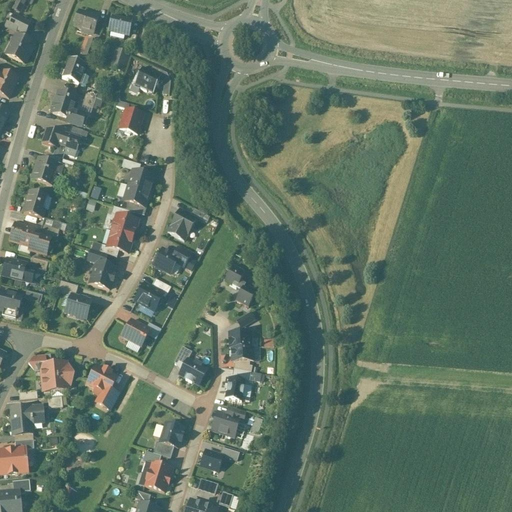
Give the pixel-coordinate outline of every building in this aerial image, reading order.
[(26,0),(17,0),(14,8),(21,12),(26,0)] [(98,18),(87,15),(85,18),(77,16),(73,28),(81,30),(80,33),(88,35),(89,33),(93,34),(98,18)] [(13,16),(10,22),(16,26),(17,26),(20,19),(13,16)] [(132,22),(111,18),(108,31),(129,36),(132,22)] [(30,24),(20,19),(17,26),(16,26),(14,29),(24,34),(30,24)] [(34,45),(15,36),(12,43),(15,44),(8,57),(24,64),(34,45)] [(96,43),(88,41),(84,52),(92,55),(96,43)] [(92,55),(84,52),(82,58),(90,61),(92,55)] [(127,55),(116,52),(110,69),(122,73),(127,55)] [(86,66),(69,60),(64,72),(60,71),(58,76),(62,78),(62,79),(78,86),(78,85),(85,88),(88,79),(82,76),(86,66)] [(161,78),(142,69),(134,86),(140,89),(140,90),(146,93),(147,92),(153,95),(159,83),(161,78)] [(0,76),(0,95),(8,100),(17,81),(1,73),(0,76)] [(166,75),(163,73),(161,78),(159,83),(164,83),(170,84),(170,83),(166,75)] [(100,88),(89,85),(85,96),(96,100),(100,88)] [(76,99),(59,94),(57,100),(55,100),(53,107),(54,107),(52,115),(68,120),(69,120),(72,113),(76,99)] [(96,100),(85,96),(82,106),(92,110),(96,100)] [(129,106),(117,102),(116,108),(125,111),(127,112),(129,106)] [(9,115),(0,110),(0,126),(3,128),(9,115)] [(127,112),(125,111),(119,131),(124,132),(124,135),(129,137),(131,135),(137,136),(143,117),(127,112)] [(85,117),(72,113),(69,120),(68,120),(67,123),(81,128),(82,127),(81,126),(84,118),(85,117)] [(82,131),(72,128),(68,137),(79,140),(82,131)] [(61,135),(48,130),(43,145),(55,149),(56,150),(61,135)] [(61,135),(56,150),(55,149),(52,157),(62,161),(67,148),(76,151),(80,141),(79,140),(68,137),(65,136),(61,135)] [(52,157),(51,157),(49,163),(58,166),(60,167),(62,161),(52,157)] [(49,163),(40,160),(38,168),(37,168),(32,181),(49,187),(53,174),(55,175),(58,166),(49,163)] [(154,178),(133,172),(128,187),(150,194),(152,190),(151,187),(154,178)] [(150,194),(128,187),(123,203),(144,209),(147,201),(149,198),(150,194)] [(39,195),(30,193),(23,215),(42,220),(44,212),(43,211),(46,198),(39,196),(39,195)] [(144,209),(123,203),(121,210),(130,213),(144,217),(146,210),(144,209)] [(121,210),(113,208),(111,215),(117,217),(117,216),(128,220),(130,213),(121,210)] [(204,215),(194,210),(191,215),(201,221),(204,215)] [(195,220),(180,212),(180,211),(167,234),(183,243),(196,220),(195,220)] [(209,218),(204,215),(201,221),(207,223),(209,218)] [(128,220),(117,216),(117,217),(116,220),(113,221),(111,227),(113,230),(112,232),(132,239),(137,222),(128,220)] [(61,225),(44,220),(42,226),(59,231),(61,225)] [(35,232),(15,226),(12,235),(13,236),(11,243),(30,249),(33,238),(35,232)] [(59,231),(42,226),(40,233),(57,238),(59,231)] [(132,239),(112,232),(107,248),(107,249),(118,252),(128,255),(132,239)] [(48,243),(33,238),(30,249),(29,252),(44,257),(48,243)] [(107,248),(101,246),(99,254),(107,256),(116,259),(118,252),(107,249),(107,248)] [(190,256),(178,249),(173,257),(178,260),(176,264),(184,268),(190,256)] [(99,254),(90,251),(87,262),(96,265),(96,264),(104,267),(107,256),(99,254)] [(173,257),(162,251),(154,267),(156,268),(157,271),(161,273),(163,272),(170,276),(176,264),(178,260),(173,257)] [(48,264),(32,259),(29,267),(46,272),(48,264)] [(27,265),(7,260),(2,280),(32,287),(35,276),(25,273),(27,265)] [(104,267),(96,264),(96,265),(90,285),(109,291),(111,283),(112,284),(114,278),(113,278),(116,270),(104,267)] [(246,275),(233,268),(226,280),(229,282),(227,286),(237,292),(240,285),(246,275)] [(171,289),(155,281),(151,289),(164,296),(162,298),(165,300),(171,289)] [(78,288),(61,283),(57,294),(71,298),(71,296),(75,298),(78,288)] [(151,289),(144,285),(135,303),(154,313),(162,298),(164,296),(151,289)] [(245,287),(241,294),(235,304),(248,310),(257,293),(245,287)] [(22,299),(0,293),(0,312),(3,314),(4,311),(17,315),(19,308),(22,299)] [(42,297),(27,293),(25,301),(40,305),(41,304),(44,304),(45,300),(42,299),(42,297)] [(75,298),(71,296),(71,298),(66,315),(76,318),(76,320),(83,322),(84,320),(86,321),(91,303),(75,298)] [(173,310),(178,300),(172,298),(167,307),(173,310)] [(17,315),(4,311),(3,314),(2,318),(15,322),(17,315)] [(252,316),(238,323),(241,330),(255,322),(252,316)] [(146,330),(131,322),(122,339),(140,349),(147,337),(150,332),(146,330)] [(161,331),(149,325),(146,330),(150,332),(147,337),(155,342),(161,331)] [(232,350),(251,349),(251,334),(229,334),(230,350),(232,350)] [(233,365),(254,364),(253,349),(251,349),(232,350),(233,365)] [(45,357),(33,358),(28,366),(34,373),(41,373),(41,366),(51,365),(50,363),(46,363),(45,357)] [(202,367),(194,363),(193,365),(187,362),(179,377),(186,381),(185,382),(191,385),(192,384),(198,388),(206,372),(200,369),(202,367)] [(51,365),(41,366),(41,373),(42,379),(73,376),(68,367),(66,367),(66,364),(51,365)] [(103,372),(97,369),(96,368),(96,369),(88,384),(87,385),(88,385),(103,393),(108,396),(110,392),(116,380),(117,379),(116,379),(110,375),(110,374),(104,371),(103,372)] [(251,374),(233,371),(232,380),(245,382),(249,383),(251,374)] [(253,374),(252,382),(264,384),(266,377),(253,374)] [(73,376),(42,379),(43,393),(69,390),(68,386),(70,386),(73,376)] [(232,380),(229,379),(225,401),(241,404),(245,382),(232,380)] [(108,396),(103,393),(98,404),(97,404),(98,405),(110,411),(118,396),(110,392),(108,396)] [(36,393),(19,395),(19,402),(37,400),(36,393)] [(61,398),(47,400),(48,410),(62,409),(61,398)] [(30,408),(11,410),(11,419),(12,419),(14,436),(13,436),(13,437),(14,437),(32,435),(31,422),(42,421),(42,424),(43,424),(42,408),(30,409),(30,408)] [(246,415),(228,409),(226,417),(239,421),(239,424),(242,425),(246,415)] [(226,417),(217,414),(211,433),(233,440),(239,424),(239,421),(226,417)] [(184,431),(165,425),(159,444),(159,445),(174,449),(177,451),(179,444),(180,445),(183,437),(182,437),(184,431)] [(33,441),(15,443),(15,451),(24,450),(24,451),(34,450),(33,441)] [(174,449),(159,445),(159,444),(157,443),(153,455),(161,458),(170,461),(174,449)] [(15,451),(0,452),(0,475),(26,473),(25,463),(27,462),(27,461),(25,461),(24,451),(24,450),(15,451)] [(239,455),(222,450),(220,457),(222,458),(222,459),(237,463),(239,455)] [(153,455),(145,453),(142,464),(146,465),(151,467),(151,466),(158,468),(161,458),(153,455)] [(220,457),(205,453),(201,468),(218,474),(222,459),(222,458),(220,457)] [(158,468),(151,466),(151,467),(146,465),(140,486),(144,487),(144,488),(164,495),(167,486),(168,486),(170,479),(169,479),(171,471),(163,468),(162,470),(158,468)] [(29,482),(12,483),(13,493),(25,492),(25,493),(30,492),(29,482)] [(216,487),(210,484),(209,484),(202,482),(201,482),(200,486),(199,487),(200,487),(198,491),(198,492),(214,497),(214,496),(215,492),(216,491),(215,491),(217,487),(216,486),(216,487)] [(13,493),(0,494),(0,511),(16,511),(16,504),(16,502),(19,502),(19,496),(25,495),(25,493),(25,492),(13,493)] [(150,497),(137,493),(135,501),(140,503),(140,505),(147,507),(150,497)] [(232,498),(223,495),(222,496),(223,496),(220,506),(219,506),(219,507),(220,507),(228,509),(229,510),(229,509),(232,499),(232,498)] [(190,502),(186,511),(202,511),(204,505),(201,504),(200,505),(190,502)]
